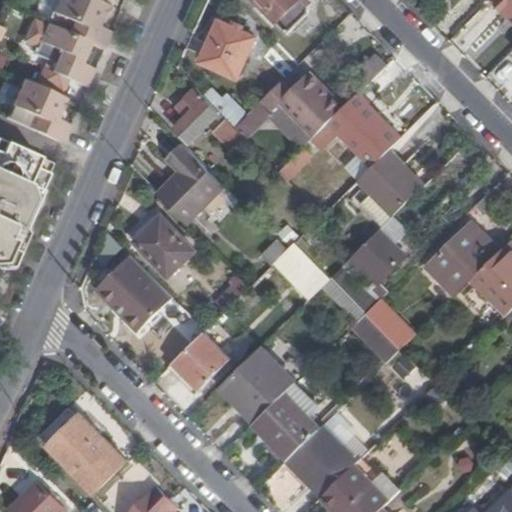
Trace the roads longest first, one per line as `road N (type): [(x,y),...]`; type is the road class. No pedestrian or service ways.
road 1 (residential): [(28,312),(172,0)]
road 2 (residential): [(28,312),(235,511)]
road 3 (residential): [(369,0),(511,143)]
